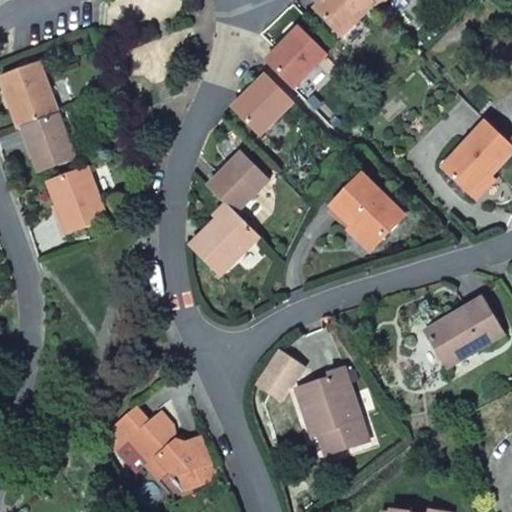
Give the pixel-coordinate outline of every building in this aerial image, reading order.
[(321,0),(313,9),(340,36),(374,4),(369,0),(321,0)] [(290,84),(324,52),(297,25),(274,46),(262,58),(290,84)] [(1,78),(18,126),(24,124),(59,110),(41,62),(1,78)] [(291,101),(263,73),(256,66),(236,86),(244,94),(230,107),(257,134),(291,101)] [(24,124),(41,170),(77,156),(59,110),(24,124)] [(472,200),(511,159),(511,145),(510,144),(487,122),(440,168),(472,200)] [(234,216),(269,181),(240,151),(204,187),(226,208),(234,216)] [(47,180),(67,233),(107,218),(87,165),(47,180)] [(399,212),(358,170),(327,201),(369,244),(399,212)] [(218,273),(255,237),(234,216),(226,208),(191,241),(218,273)] [(446,363),(476,344),(479,348),(506,331),(484,295),(425,329),(446,363)] [(274,349),(254,383),(280,399),(301,366),(274,349)] [(154,372),(163,366),(155,354),(146,360),(154,372)] [(306,381),(321,427),(316,428),(322,449),(365,435),(342,363),(324,368),(326,374),(306,381)] [(294,385),(309,431),(314,429),(316,428),(321,427),(306,381),(294,385)] [(177,477),(180,478),(183,480),(189,484),(194,490),(219,478),(200,434),(185,441),(174,433),(174,430),(171,422),(160,410),(148,419),(136,404),(100,436),(133,473),(142,465),(153,479),(160,473),(170,474),(177,477)]
